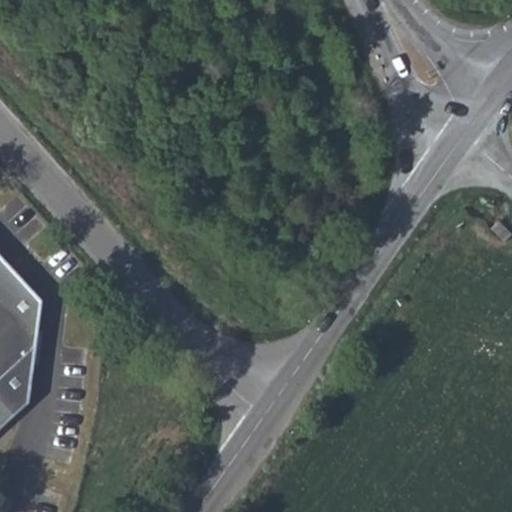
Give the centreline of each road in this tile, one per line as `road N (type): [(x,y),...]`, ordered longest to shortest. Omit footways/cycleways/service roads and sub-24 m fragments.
road 1 (unclassified): [(265,418),(0,126)]
road 2 (tertiary): [(265,418),(462,132)]
road 3 (tertiary): [(462,132),(382,0)]
